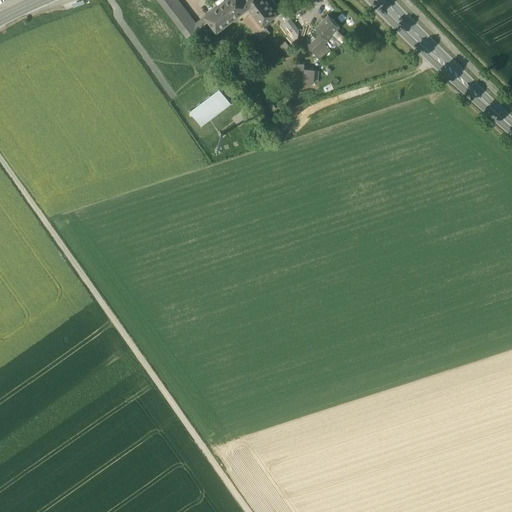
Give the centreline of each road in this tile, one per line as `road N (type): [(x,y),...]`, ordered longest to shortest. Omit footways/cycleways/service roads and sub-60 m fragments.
road 1 (track): [(248,511),(0,158)]
road 2 (primary): [(511,125),(379,0)]
